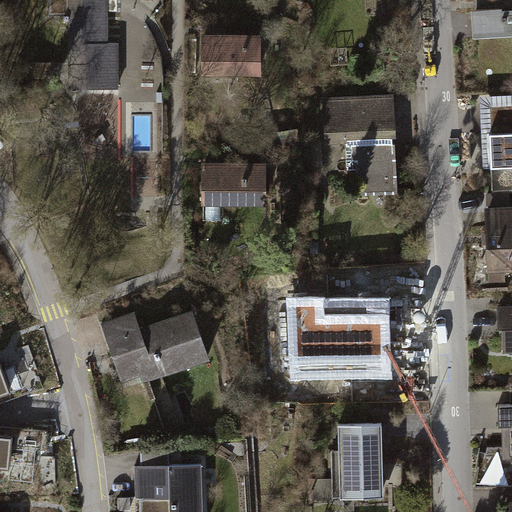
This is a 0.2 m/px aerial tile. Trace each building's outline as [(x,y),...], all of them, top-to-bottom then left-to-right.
[(70,0),(70,88),(118,88),(118,43),(107,43),(107,0),(70,0)] [(511,6),(470,8),(471,38),(511,36),(511,6)] [(257,77),(256,35),(199,36),(199,78),(257,77)] [(394,196),(389,96),(318,99),(320,145),(343,144),(343,151),(348,151),(349,165),(355,164),(356,186),(361,186),(361,198),(394,196)] [(511,101),(488,103),(491,168),(492,168),(511,166),(511,101)] [(262,209),(262,165),(197,164),(197,208),(262,209)] [(511,209),(489,210),(491,280),(506,280),(505,266),(511,265),(511,209)] [(289,325),(377,320),(374,269),(286,274),(289,325)] [(511,356),(511,308),(492,310),(494,357),(511,356)] [(209,364),(190,312),(138,330),(132,314),(98,326),(120,386),(139,379),(142,387),(209,364)] [(0,364),(0,464),(8,465),(9,446),(12,447),(13,435),(0,434),(0,395),(11,391),(0,364)] [(511,409),(496,410),(497,432),(506,432),(506,460),(511,460),(511,409)] [(381,503),(379,426),(333,427),(334,452),(327,452),(328,477),(306,478),(307,505),(381,503)] [(200,511),(200,468),(133,469),(133,511),(200,511)]
